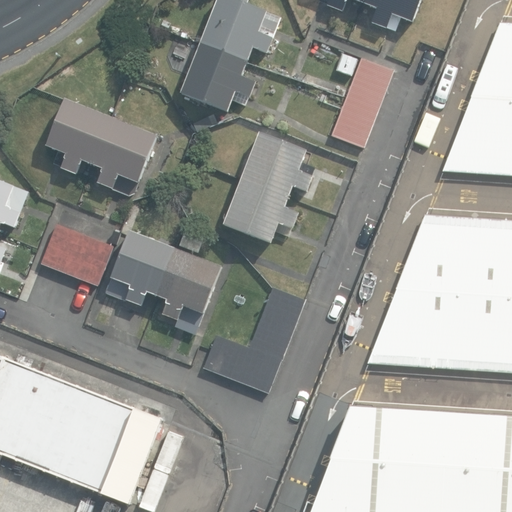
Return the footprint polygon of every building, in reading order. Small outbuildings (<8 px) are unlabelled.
[(219,0),(203,42),(251,59),(253,53),(255,48),(269,53),(275,38),(262,32),(269,12),(249,4),(250,0),(219,0)] [(349,0),(358,0),(363,2),(363,0),(331,0),(329,5),(345,11),(349,0)] [(363,0),(363,2),(379,8),(373,22),(388,28),(394,14),(407,19),(415,22),(423,0),(363,0)] [(511,22),(501,22),(444,172),(511,176),(511,22)] [(251,59),(203,42),(183,94),(231,112),(235,101),(238,92),(252,97),(258,81),(244,76),(251,59)] [(333,135),(366,149),(396,71),(363,59),(350,90),(348,97),(343,109),(333,135)] [(92,164),(95,165),(115,118),(67,99),(49,146),(63,151),(68,153),(62,168),(64,169),(79,174),(85,161),(92,164)] [(159,135),(115,118),(95,165),(105,169),(99,183),(115,189),(121,175),(141,183),(159,135)] [(262,132),(242,182),(292,198),(296,186),(308,191),(314,176),(302,171),(305,163),(310,149),(262,132)] [(0,231),(1,228),(3,223),(18,228),(26,204),(31,191),(0,179),(0,231)] [(292,198),(242,182),(226,224),(275,243),(279,231),(281,224),(295,229),(302,213),(288,208),(292,198)] [(511,220),(426,215),(367,363),(511,373),(511,220)] [(42,263),(100,287),(116,247),(58,224),(42,263)] [(153,294),(159,296),(177,248),(133,230),(114,278),(133,285),(128,299),(144,306),(149,292),(153,294)] [(0,263),(3,264),(9,249),(0,245),(0,263)] [(177,248),(159,296),(169,300),(164,314),(179,320),(181,321),(186,306),(205,314),(207,315),(225,266),(177,248)] [(211,350),(205,367),(270,394),(308,301),(305,299),(275,288),(251,348),(217,335),(211,350)] [(0,453),(132,505),(166,418),(159,416),(162,408),(140,399),(137,408),(0,354),(0,453)] [(511,511),(511,416),(353,407),(313,511),(511,511)]
